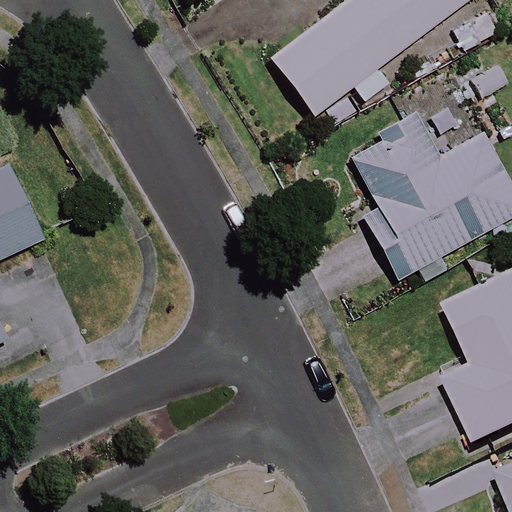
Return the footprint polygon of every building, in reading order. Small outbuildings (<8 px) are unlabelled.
[(465,0),(346,0),(267,60),(310,117),(348,88),(360,104),(384,86),(372,70),(465,0)] [(511,216),(511,197),(450,88),(338,151),(373,214),(361,220),(396,281),(511,216)] [(0,339),(0,258),(43,240),(24,197),(16,201),(3,170),(0,171),(0,342),(1,342),(0,339)] [(511,289),(506,278),(441,310),(469,368),(435,385),(465,448),(511,425),(511,289)] [(511,511),(511,471),(494,479),(508,511),(511,511)]
